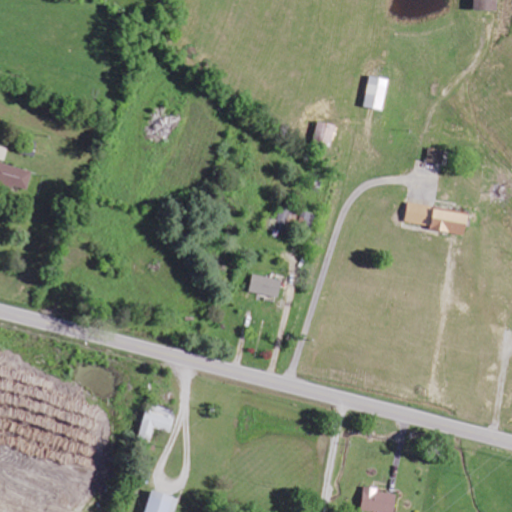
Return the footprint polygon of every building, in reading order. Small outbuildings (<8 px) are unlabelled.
[(501,10),(501,0),(478,0),(478,9),(501,10)] [(367,106),(387,110),(393,79),(373,75),(367,106)] [(339,125),(321,121),(316,139),(335,144),(339,125)] [(10,147),(0,145),(0,158),(8,160),(10,147)] [(443,164),(447,151),(432,147),(428,160),(443,164)] [(0,182),(31,189),(35,170),(0,162),(0,182)] [(408,223),(470,234),(473,214),(412,203),(408,223)] [(252,290),(281,297),(285,280),(256,273),(252,290)] [(179,411),(151,403),(141,439),(154,443),(158,428),(173,432),(179,411)] [(381,487),(366,486),(365,511),(380,511),(398,511),(400,494),(381,493),(381,487)] [(148,511),(177,511),(182,498),(157,489),(148,511)]
